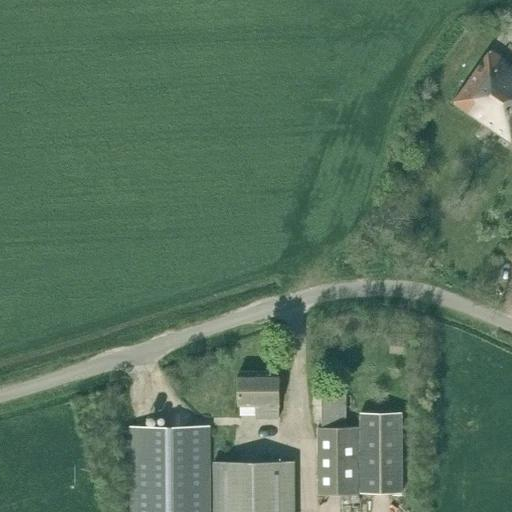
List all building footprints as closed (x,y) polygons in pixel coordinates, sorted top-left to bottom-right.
[(511,63),(491,49),(455,99),(511,138),(511,63)] [(239,372),(238,404),(255,404),(255,413),(279,414),(279,372),(239,372)] [(322,426),(317,426),(318,493),(359,493),(359,426),(346,426),(347,392),(322,392),(322,426)] [(401,413),(360,413),(360,493),(402,493),(401,413)] [(130,424),(130,511),(210,511),(210,423),(130,424)] [(211,511),(294,511),(295,462),(212,461),(211,511)]
